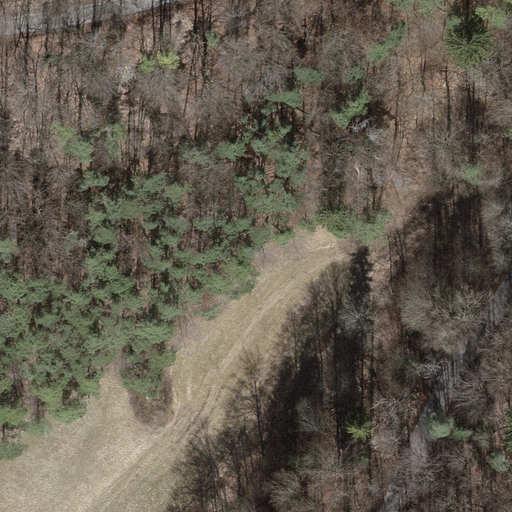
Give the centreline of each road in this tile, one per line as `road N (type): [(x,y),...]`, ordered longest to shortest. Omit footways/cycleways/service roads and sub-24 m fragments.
road 1 (track): [(220,511),(400,261),(511,154)]
road 2 (residential): [(511,287),(445,383),(391,511)]
road 3 (residential): [(0,25),(151,0)]
